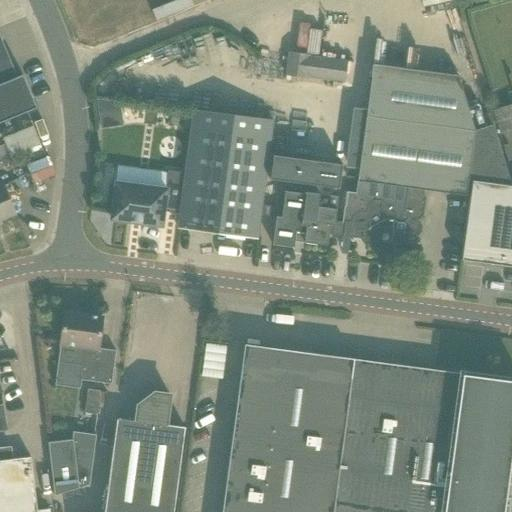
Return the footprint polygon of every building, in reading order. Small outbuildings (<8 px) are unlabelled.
[(0,122),(36,108),(22,75),(17,78),(0,37),(0,122)] [(309,55),(309,56),(321,57),(323,40),(311,38),(309,55)] [(285,75),(345,83),(348,61),(321,57),(309,56),(309,55),(288,52),(285,75)] [(272,155),(269,179),(310,185),(309,194),(304,193),(304,195),(284,192),(281,218),(276,217),(272,245),(293,248),(295,236),(304,237),(303,243),(326,246),(328,234),(349,237),(362,238),(367,245),(374,246),(373,253),(378,259),(385,260),(392,256),(393,249),(400,250),(406,244),(407,238),(414,238),(420,234),(421,226),(417,220),(423,215),(425,198),(422,195),(423,190),(466,196),(468,180),(510,186),(492,125),(475,131),(458,76),(373,65),(365,117),(357,182),(374,184),(373,198),(368,198),(369,195),(345,192),(341,222),(335,221),(338,197),(320,195),(321,186),(338,189),(341,165),(272,155)] [(511,104),(491,111),(499,135),(511,130),(511,104)] [(123,126),(121,110),(98,113),(100,130),(123,126)] [(177,229),(256,239),(272,120),(193,110),(185,174),(179,215),(177,229)] [(488,113),(481,115),(484,125),(491,123),(488,113)] [(32,126),(2,139),(10,157),(40,145),(32,126)] [(508,145),(502,146),(506,162),(511,160),(508,145)] [(109,185),(107,199),(113,200),(110,220),(131,223),(131,221),(141,223),(141,224),(161,227),(163,212),(179,215),(185,174),(168,172),(165,190),(146,187),(146,189),(136,187),(136,186),(115,183),(115,185),(109,185)] [(0,225),(1,225),(0,221),(16,215),(1,181),(0,181),(0,225)] [(511,186),(471,181),(461,260),(505,266),(505,267),(511,267),(511,186)] [(80,380),(111,384),(115,351),(98,349),(102,318),(64,313),(57,363),(82,366),(80,380)] [(349,359),(244,345),(221,511),(507,511),(509,505),(501,504),(502,498),(505,499),(511,444),(511,381),(496,379),(485,377),(466,375),(466,372),(462,371),(461,374),(349,359)] [(84,413),(96,415),(99,391),(87,389),(84,413)] [(173,511),(184,428),(165,425),(169,396),(154,394),(138,406),(135,422),(116,419),(114,439),(105,511),(173,511)] [(54,495),(88,485),(95,436),(73,432),(71,441),(48,444),(54,495)] [(0,511),(51,511),(51,510),(37,511),(30,458),(13,460),(11,447),(0,448),(0,511)]
